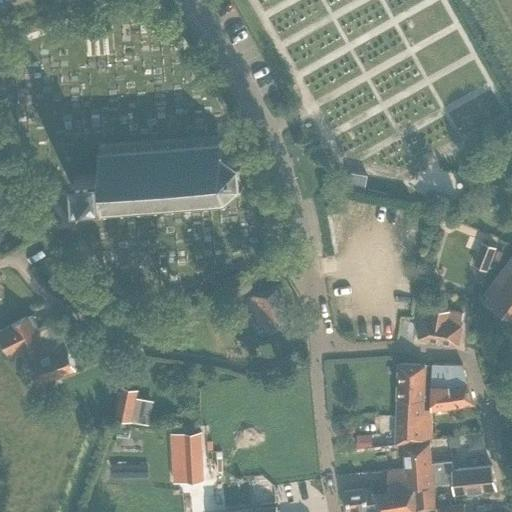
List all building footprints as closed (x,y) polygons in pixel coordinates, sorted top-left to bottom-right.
[(223,141),(205,143),(204,141),(202,141),(202,143),(188,144),(188,142),(185,142),(185,144),(172,145),(172,143),(168,143),(168,146),(154,147),(154,145),(151,145),(151,147),(137,148),(137,146),(134,146),(134,148),(121,150),(120,147),(117,147),(118,150),(99,151),(100,174),(76,176),(78,202),(102,201),(102,211),(106,211),(106,213),(109,213),(109,211),(122,210),(122,212),(125,212),(125,210),(140,208),(140,211),(142,211),(142,208),(156,207),(156,209),(159,209),(159,207),(172,206),(173,208),(176,208),(176,205),(190,204),(190,207),(192,207),(192,204),(206,203),(206,206),(210,205),(210,203),(224,202),(225,204),(228,203),(227,200),(240,188),(243,189),(244,187),(240,185),(239,167),(241,166),(240,164),(238,165),(224,155),(223,141)] [(429,186),(413,183),(411,194),(426,196),(429,186)] [(12,198),(5,205),(11,212),(19,205),(12,198)] [(497,251),(483,245),(475,265),(489,270),(497,251)] [(511,317),(511,258),(485,294),(489,297),(484,303),(511,317)] [(223,281),(230,299),(255,290),(247,271),(223,281)] [(249,297),(260,326),(267,323),(270,332),(293,323),(279,285),(249,297)] [(430,318),(422,316),(418,337),(459,345),(463,321),(461,321),(463,313),(432,307),(430,318)] [(58,325),(56,320),(46,325),(41,327),(34,313),(0,330),(0,336),(10,358),(24,351),(25,353),(65,337),(64,336),(58,325)] [(25,353),(36,384),(76,369),(65,337),(25,353)] [(431,429),(431,410),(424,409),(426,365),(398,364),(396,444),(432,439),(431,437),(431,429)] [(462,365),(433,364),(431,410),(474,404),(462,365)] [(122,387),(115,419),(132,422),(149,425),(154,401),(137,398),(138,390),(122,387)] [(508,394),(498,396),(501,408),(511,406),(508,394)] [(476,416),(462,419),(465,432),(480,430),(476,416)] [(171,433),(173,482),(204,481),(202,433),(171,433)] [(370,433),(357,434),(358,447),(371,447),(370,433)] [(414,482),(434,480),(433,463),(431,444),(404,445),(406,469),(387,470),(390,489),(375,491),(375,493),(378,511),(395,511),(416,510),(416,509),(414,482)] [(434,480),(434,484),(453,481),(454,494),(497,488),(492,466),(452,471),(452,461),(433,463),(434,480)] [(436,507),(434,484),(434,480),(414,482),(416,509),(436,507)] [(416,511),(416,510),(395,511),(378,511),(375,493),(371,493),(370,489),(344,492),(346,511),(352,511),(416,511)]
